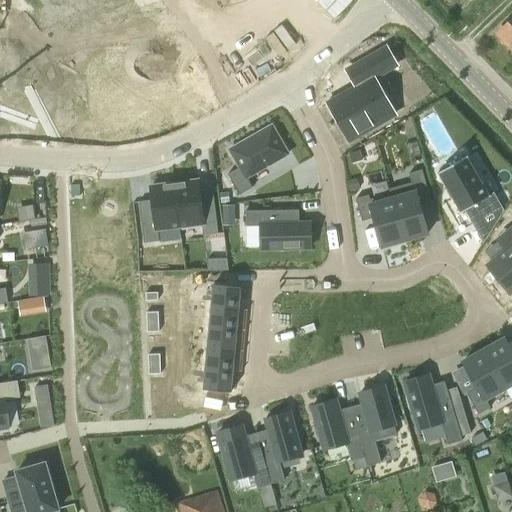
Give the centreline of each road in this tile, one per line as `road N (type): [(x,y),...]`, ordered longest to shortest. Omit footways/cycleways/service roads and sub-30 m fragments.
road 1 (residential): [(342,283),(404,284),(444,262),(489,319),(438,349),(258,394)]
road 2 (residential): [(0,454),(71,431),(176,425),(258,394)]
road 3 (residential): [(0,153),(147,157),(240,110)]
road 4 (residential): [(285,84),(335,181),(342,283)]
road 5 (residential): [(258,394),(271,281),(342,283)]
road 6 (tertiary): [(511,118),(395,0)]
road 7 (residential): [(285,84),(382,0)]
road 8 (residential): [(181,0),(240,110)]
